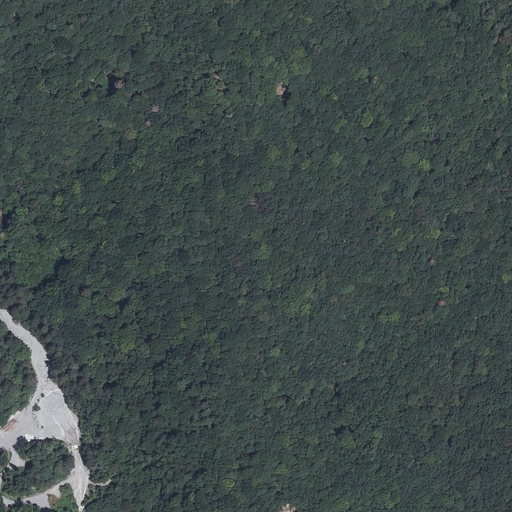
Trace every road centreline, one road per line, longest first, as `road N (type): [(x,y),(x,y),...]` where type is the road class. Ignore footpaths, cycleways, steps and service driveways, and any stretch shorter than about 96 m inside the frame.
road 1 (track): [(125,461),(73,352),(36,297)]
road 2 (track): [(125,461),(103,485),(69,477),(40,498),(45,511)]
